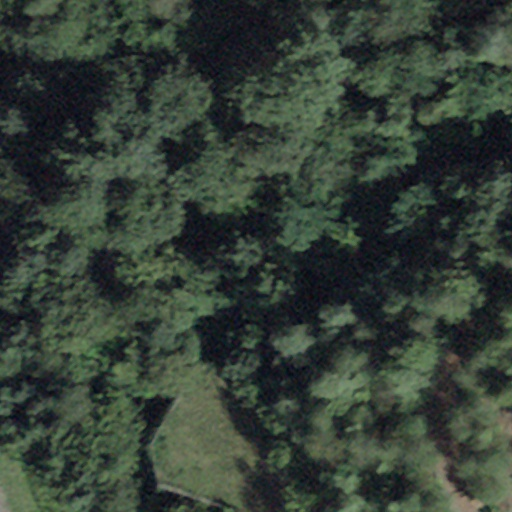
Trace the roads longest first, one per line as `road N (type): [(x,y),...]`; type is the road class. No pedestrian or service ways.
road 1 (track): [(470,511),(442,452),(438,407),(511,220)]
road 2 (track): [(212,391),(265,511)]
